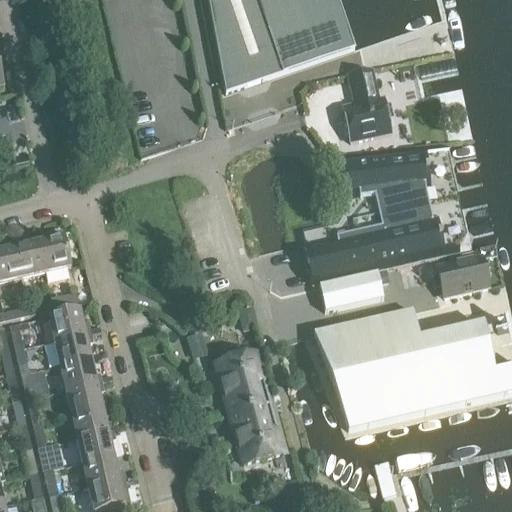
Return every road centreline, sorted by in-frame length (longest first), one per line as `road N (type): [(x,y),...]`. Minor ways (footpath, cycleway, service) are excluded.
road 1 (residential): [(166,511),(86,196)]
road 2 (residential): [(50,205),(0,7)]
road 3 (unclassified): [(213,153),(263,323)]
road 4 (unclassified): [(191,0),(213,153)]
road 5 (unclassified): [(86,196),(213,153)]
